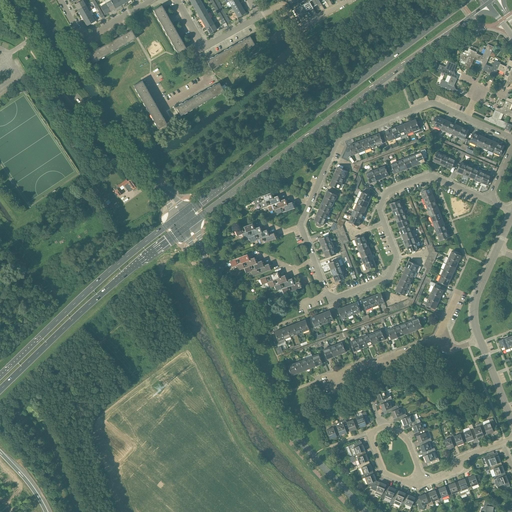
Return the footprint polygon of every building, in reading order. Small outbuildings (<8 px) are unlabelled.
[(82,0),(74,5),(78,10),(85,5),(82,0)] [(117,0),(111,0),(111,1),(116,8),(121,5),(117,0)] [(314,16),(317,14),(313,7),(310,1),(308,0),(306,0),(304,1),(305,4),(302,6),(305,12),(310,9),(314,16)] [(321,3),(319,0),(311,0),(310,1),(313,7),(318,4),(322,11),(325,10),(321,3)] [(111,1),(106,3),(110,11),(116,8),(111,1)] [(110,11),(106,3),(100,7),(105,15),(110,11)] [(194,7),(197,13),(205,8),(202,3),(194,7)] [(231,7),(234,12),(242,8),(239,3),(231,7)] [(305,12),(302,6),(300,3),(300,4),(298,6),(299,7),(294,10),(297,16),(302,13),(306,20),(309,18),(305,12)] [(89,11),(85,5),(78,10),(81,15),(89,11)] [(169,20),(161,5),(153,10),(161,25),(169,20)] [(200,18),(208,13),(205,8),(197,13),(200,18)] [(245,13),(242,8),(234,12),(237,18),(245,13)] [(81,15),(84,21),(92,16),(89,11),(81,15)] [(203,23),(204,23),(211,19),(208,13),(200,18),(203,23)] [(95,21),(92,16),(84,21),(87,26),(95,21)] [(203,23),(206,29),(214,24),(211,19),(204,23),(203,23)] [(161,25),(169,39),(178,34),(169,20),(161,25)] [(217,30),(214,24),(206,29),(209,34),(217,30)] [(131,30),(117,38),(122,46),(136,38),(131,30)] [(169,39),(177,53),(186,48),(178,34),(169,39)] [(240,53),(254,45),(249,36),(235,45),(240,53)] [(117,38),(102,46),(107,55),(122,46),(117,38)] [(486,64),(490,55),(494,47),(488,44),(482,56),(477,53),(476,53),(475,56),(474,59),(483,63),(480,69),(483,70),(485,66),(486,64)] [(225,61),(240,53),(235,45),(221,53),(225,61)] [(102,46),(88,54),(93,63),(107,55),(102,46)] [(469,70),(474,59),(475,56),(476,53),(477,53),(477,52),(471,50),(469,53),(463,50),(459,60),(468,64),(466,69),(469,70)] [(221,53),(206,61),(211,69),(225,61),(221,53)] [(492,67),(486,64),(485,66),(483,70),(492,74),(490,79),(493,81),(498,70),(499,67),(500,64),(501,63),(499,62),(499,61),(498,61),(497,61),(498,59),(496,58),(492,67)] [(506,67),(500,64),(499,67),(498,70),(507,74),(504,79),(507,80),(511,69),(511,61),(509,60),(506,67)] [(440,69),(438,71),(451,77),(456,79),(458,76),(452,73),(452,72),(453,72),(457,65),(451,62),(448,68),(441,65),(441,66),(439,66),(438,68),(440,69)] [(442,80),(439,86),(457,94),(458,90),(452,88),(453,86),(454,87),(457,79),(456,79),(451,77),(448,83),(442,80)] [(150,95),(142,81),(133,86),(141,100),(150,95)] [(209,99),(223,91),(219,83),(204,91),(209,99)] [(195,108),(209,99),(204,91),(190,99),(195,108)] [(158,110),(150,95),(141,100),(150,114),(158,110)] [(190,99),(175,107),(180,116),(195,108),(190,99)] [(511,110),(510,109),(511,103),(506,101),(502,110),(497,107),(495,110),(501,113),(511,117),(511,110)] [(150,114),(158,129),(166,124),(158,110),(150,114)] [(511,124),(498,119),(501,113),(495,110),(491,119),(486,117),(484,120),(510,131),(511,126),(511,124)] [(434,127),(441,129),(445,120),(439,117),(438,118),(435,117),(432,125),(435,126),(434,127)] [(416,120),(410,122),(414,132),(415,134),(423,131),(419,121),(417,122),(416,120)] [(441,129),(447,132),(451,122),(445,120),(441,129)] [(408,134),(414,132),(410,122),(404,124),(408,134)] [(447,132),(453,135),(457,125),(451,122),(447,132)] [(401,137),(408,134),(404,124),(398,127),(401,137)] [(453,135),(459,137),(463,128),(457,125),(453,135)] [(395,139),(401,137),(398,127),(391,129),(395,139)] [(469,130),(463,128),(459,137),(464,140),(469,130)] [(389,141),(395,139),(391,129),(385,132),(389,141)] [(470,142),(476,145),(480,135),(474,133),(470,142)] [(380,134),(374,136),(377,146),(384,143),(380,134)] [(476,145),(482,148),(486,138),(480,135),(476,145)] [(371,148),(377,146),(374,136),(367,138),(371,148)] [(365,151),(371,148),(367,138),(361,141),(365,151)] [(482,148),(488,150),(492,141),(486,138),(482,148)] [(359,153),(365,151),(361,141),(355,143),(359,153)] [(488,150),(494,153),(499,143),(492,141),(488,150)] [(353,155),(359,153),(355,143),(349,146),(353,155)] [(499,143),(494,153),(503,157),(506,150),(503,149),(504,146),(499,143)] [(386,151),(382,153),(383,155),(390,152),(388,146),(385,147),(386,151)] [(422,152),(416,154),(419,164),(425,162),(424,159),(427,158),(426,155),(427,155),(425,149),(421,151),(422,152)] [(433,161),(439,164),(443,154),(437,152),(433,161)] [(388,154),(384,156),(387,161),(390,160),(388,156),(393,155),(392,153),(388,154)] [(413,167),(419,164),(416,154),(409,157),(413,167)] [(439,164),(445,167),(449,157),(443,154),(439,164)] [(407,169),(413,167),(409,157),(403,159),(407,169)] [(456,160),(449,157),(445,167),(451,169),(456,160)] [(401,171),(407,169),(403,159),(397,162),(401,171)] [(395,174),(401,171),(397,162),(391,164),(395,174)] [(457,172),(463,174),(467,165),(461,162),(457,172)] [(463,174),(469,177),(473,167),(467,165),(463,174)] [(385,166),(379,169),(383,178),(389,176),(385,166)] [(338,167),(335,173),(345,177),(347,171),(338,167)] [(469,177),(475,180),(479,170),(473,167),(469,177)] [(485,170),(482,168),(480,169),(479,170),(475,180),(477,181),(477,182),(481,183),(481,182),(485,173),(486,172),(485,170)] [(376,181),(383,178),(379,169),(373,171),(376,181)] [(370,183),(376,181),(373,171),(366,173),(370,183)] [(335,173),(332,179),(342,184),(345,177),(335,173)] [(491,175),(485,173),(481,182),(487,185),(491,175)] [(126,180),(119,185),(120,187),(123,186),(124,188),(125,187),(129,192),(133,189),(138,185),(132,178),(127,182),(126,180)] [(339,190),(342,184),(332,179),(330,185),(339,190)] [(120,187),(115,191),(119,196),(124,193),(120,187)] [(421,192),(423,198),(433,194),(431,188),(421,192)] [(327,190),(325,197),(334,201),(337,195),(327,190)] [(256,205),(261,203),(276,197),(274,198),(272,193),(274,192),(254,200),(256,205)] [(362,192),(360,198),(369,202),(372,196),(362,192)] [(423,198),(426,204),(435,200),(433,194),(423,198)] [(279,196),(281,195),(276,197),(261,203),(263,208),(268,206),(283,200),(281,201),(279,196)] [(325,197),(322,203),(332,207),(334,201),(325,197)] [(288,198),(283,200),(268,206),(270,211),(275,209),(290,203),(288,204),(286,199),(288,198)] [(360,198),(357,204),(366,208),(369,202),(360,198)] [(390,204),(392,210),(402,206),(400,200),(390,204)] [(426,204),(428,210),(438,206),(435,200),(426,204)] [(277,215),(297,207),(297,206),(295,207),(293,202),(295,202),(295,201),(290,203),(275,209),(277,215)] [(322,203),(319,209),(329,213),(332,207),(322,203)] [(357,204),(354,210),(364,214),(366,208),(357,204)] [(402,206),(392,210),(395,216),(405,212),(402,206)] [(438,206),(428,210),(430,216),(440,213),(438,206)] [(319,209),(317,215),(326,219),(329,213),(319,209)] [(354,210),(351,216),(361,220),(364,214),(354,210)] [(395,216),(397,222),(407,218),(405,212),(395,216)] [(430,216),(433,223),(443,219),(440,213),(430,216)] [(324,225),(326,219),(317,215),(314,221),(317,222),(316,224),(317,225),(319,226),(321,226),(322,224),(324,225)] [(361,220),(351,216),(349,222),(358,226),(361,220)] [(397,222),(399,228),(409,225),(407,218),(397,222)] [(433,223),(435,229),(445,225),(443,219),(433,223)] [(238,236),(243,234),(258,228),(256,228),(254,224),(256,223),(256,222),(236,230),(238,236)] [(336,225),(338,229),(339,232),(344,230),(343,225),(343,226),(337,224),(336,225)] [(399,228),(402,235),(412,231),(409,225),(399,228)] [(435,229),(438,235),(447,231),(445,225),(435,229)] [(245,239),(250,237),(265,231),(263,231),(261,227),(263,226),(258,228),(243,234),(245,239)] [(252,242),(257,240),(272,234),(270,235),(268,230),(270,229),(265,231),(250,237),(252,242)] [(412,231),(402,235),(404,241),(414,237),(415,236),(417,236),(415,230),(412,231)] [(450,237),(447,231),(438,235),(440,241),(450,237)] [(275,233),(277,232),(272,234),(257,240),(259,245),(279,238),(279,237),(277,238),(275,233)] [(319,239),(321,245),(331,242),(329,235),(319,239)] [(355,239),(357,246),(367,242),(365,236),(355,239)] [(414,237),(404,241),(406,247),(418,243),(415,236),(414,237)] [(321,245),(324,252),(334,248),(331,242),(321,245)] [(357,246),(359,252),(369,248),(367,242),(357,246)] [(420,246),(419,242),(418,243),(406,247),(409,253),(419,249),(418,246),(420,246)] [(433,247),(427,249),(429,253),(434,255),(436,252),(435,251),(433,247)] [(336,254),(334,248),(324,252),(326,258),(336,254)] [(359,252),(362,258),(372,254),(369,248),(359,252)] [(452,252),(449,258),(458,262),(461,256),(452,252)] [(232,267),(238,265),(237,265),(253,259),(252,259),(251,259),(249,254),(251,254),(250,253),(230,261),(232,267)] [(362,258),(364,264),(374,260),(372,254),(362,258)] [(258,256),(252,259),(253,259),(237,265),(238,265),(239,270),(245,268),(260,262),(258,262),(256,258),(258,257),(258,256)] [(449,258),(446,264),(456,268),(458,262),(449,258)] [(338,260),(329,263),(331,270),(341,266),(343,265),(341,259),(339,260),(338,260)] [(247,273),(252,271),(267,265),(265,265),(263,261),(265,260),(260,262),(245,268),(247,273)] [(376,266),(374,260),(364,264),(362,265),(364,269),(366,268),(367,270),(376,266)] [(409,261),(406,267),(416,271),(418,265),(409,261)] [(270,264),(272,263),(267,265),(252,271),(254,276),(274,268),(272,269),(270,264)] [(446,264),(443,270),(453,274),(456,268),(446,264)] [(331,270),(333,276),(343,272),(341,266),(331,270)] [(406,267),(403,273),(413,277),(416,271),(406,267)] [(443,270),(441,276),(450,280),(453,274),(443,270)] [(263,284),(268,282),(283,277),(283,276),(281,277),(279,272),(281,271),(261,279),(263,284)] [(346,278),(343,272),(333,276),(336,282),(346,278)] [(403,273),(400,279),(410,283),(413,277),(403,273)] [(270,288),(275,286),(290,280),(290,279),(288,280),(286,275),(288,275),(288,274),(283,276),(283,277),(268,282),(270,288)] [(448,286),(450,280),(441,276),(438,282),(448,286)] [(277,291),(282,289),(297,283),(297,282),(295,283),(294,279),(296,278),(295,277),(290,279),(290,280),(275,286),(277,291)] [(400,279),(398,285),(407,289),(410,283),(400,279)] [(301,282),(302,281),(303,281),(302,280),(297,282),(297,283),(282,289),(284,294),(304,286),(302,286),(301,282)] [(395,291),(405,296),(407,289),(398,285),(395,291)] [(431,285),(428,291),(431,293),(441,297),(443,291),(434,286),(431,285)] [(381,293),(375,295),(378,305),(385,303),(381,293)] [(431,293),(428,299),(438,303),(441,297),(431,293)] [(375,295),(368,298),(372,308),(378,305),(375,295)] [(366,310),(372,308),(368,298),(362,300),(366,310)] [(435,309),(438,303),(428,299),(426,305),(435,309)] [(357,302),(350,305),(354,314),(360,312),(357,302)] [(350,305),(344,307),(348,317),(354,314),(350,305)] [(342,319),(348,317),(344,307),(338,309),(342,319)] [(330,310),(324,313),(327,323),(334,320),(330,310)] [(324,313),(317,315),(321,325),(327,323),(324,313)] [(315,327),(321,325),(317,315),(311,318),(315,327)] [(411,318),(412,320),(416,330),(422,328),(418,318),(416,319),(415,317),(411,318)] [(306,320),(299,322),(303,332),(309,330),(306,320)] [(412,320),(406,323),(410,333),(416,330),(412,320)] [(299,322),(293,325),(297,334),(303,332),(299,322)] [(406,323),(400,325),(404,335),(410,333),(406,323)] [(287,327),(291,337),(297,334),(293,325),(287,327)] [(400,325),(394,328),(398,337),(404,335),(400,325)] [(287,327),(281,329),(284,339),(291,337),(287,327)] [(391,340),(398,337),(394,328),(388,330),(391,340)] [(286,342),(284,339),(281,329),(275,332),(278,341),(280,344),(286,342)] [(351,329),(343,332),(346,338),(349,337),(347,333),(352,331),(351,329)] [(381,330),(375,332),(379,342),(385,340),(383,335),(384,335),(383,332),(382,332),(381,330)] [(375,332),(369,334),(372,344),(379,342),(375,332)] [(362,335),(363,337),(366,347),(372,344),(369,334),(366,336),(365,333),(362,335)] [(505,350),(510,348),(505,336),(503,337),(503,339),(498,341),(501,348),(504,347),(505,350)] [(363,337),(356,339),(360,349),(366,347),(363,337)] [(356,339),(350,341),(354,351),(360,349),(356,339)] [(342,342),(336,345),(340,354),(346,352),(342,342)] [(336,345),(330,347),(334,357),(340,354),(336,345)] [(327,359),(334,357),(330,347),(323,349),(327,359)] [(306,359),(310,368),(316,366),(313,356),(312,354),(306,356),(306,359)] [(319,354),(313,356),(316,366),(323,364),(319,354)] [(306,359),(300,361),(304,371),(310,368),(306,359)] [(300,361),(294,363),(298,373),(304,371),(300,361)] [(288,366),(292,376),(298,373),(294,363),(288,366)] [(380,404),(385,403),(390,401),(392,400),(389,393),(391,392),(390,389),(386,391),(376,395),(379,401),(380,404)] [(380,404),(380,405),(383,411),(388,409),(389,413),(391,412),(393,411),(398,409),(401,408),(402,407),(401,405),(398,406),(397,405),(394,406),(392,405),(391,405),(390,401),(387,402),(385,403),(380,404)] [(401,408),(398,409),(393,411),(391,412),(393,418),(399,416),(401,420),(402,419),(407,417),(406,413),(403,414),(401,408)] [(358,422),(360,428),(367,425),(366,423),(369,422),(365,412),(362,413),(363,415),(357,418),(356,418),(358,422)] [(414,414),(407,417),(402,419),(404,426),(410,423),(411,427),(412,426),(415,425),(421,423),(420,421),(418,420),(416,420),(414,414)] [(347,422),(346,422),(349,429),(350,432),(357,429),(355,423),(358,422),(356,418),(357,418),(356,416),(352,417),(353,419),(347,422)] [(490,422),(484,425),(484,427),(485,429),(487,435),(494,432),(492,426),(495,425),(493,419),(489,420),(490,422)] [(342,421),(336,423),(337,426),(336,426),(337,427),(338,430),(340,436),(347,433),(346,431),(347,430),(349,429),(346,422),(347,422),(346,420),(342,421)] [(474,430),(475,432),(477,438),(484,436),(482,430),(485,429),(484,427),(484,425),(483,422),(477,425),(478,427),(474,429),(474,430)] [(335,431),(338,430),(336,426),(337,426),(336,423),(332,425),(333,427),(327,430),(330,439),(337,437),(335,431)] [(422,434),(426,433),(428,432),(427,428),(424,429),(422,423),(421,423),(415,425),(412,426),(415,433),(421,430),(422,434)] [(470,430),(464,433),(465,436),(467,442),(474,440),(472,434),(475,432),(474,429),(472,424),(468,426),(470,430)] [(460,434),(454,436),(455,440),(458,446),(464,443),(462,438),(465,436),(464,433),(463,430),(459,431),(460,434)] [(428,439),(426,433),(422,434),(416,436),(419,443),(425,440),(426,444),(429,442),(432,441),(431,438),(428,439)] [(452,441),(455,440),(454,436),(453,434),(449,435),(450,438),(444,440),(447,450),(454,447),(452,441)] [(428,450),(430,454),(433,452),(435,452),(436,451),(435,448),(432,449),(429,442),(426,444),(420,446),(422,453),(428,450)] [(350,445),(346,447),(349,457),(353,455),(360,453),(366,451),(363,444),(357,446),(356,443),(350,445)] [(485,457),(484,457),(488,467),(489,467),(495,464),(501,462),(499,455),(493,458),(491,454),(494,453),(493,451),(486,454),(486,456),(485,457)] [(430,454),(424,456),(426,462),(432,460),(434,463),(440,461),(438,458),(437,458),(435,452),(433,452),(430,454)] [(354,456),(350,457),(352,463),(356,462),(358,461),(360,464),(363,463),(369,461),(367,454),(361,456),(360,453),(353,455),(354,456)] [(365,466),(363,463),(360,464),(357,465),(359,469),(361,468),(363,474),(367,473),(373,471),(370,464),(365,466)] [(499,474),(505,472),(502,465),(497,468),(495,464),(489,467),(490,470),(492,477),(493,476),(495,475),(495,476),(499,474)] [(367,473),(363,474),(359,476),(360,478),(362,477),(362,479),(365,478),(367,484),(373,482),(377,481),(374,474),(368,476),(367,473)] [(499,492),(511,487),(506,475),(500,478),(499,474),(495,476),(495,475),(493,476),(494,481),(495,480),(495,484),(497,486),(499,492)] [(470,483),(467,484),(469,490),(473,489),(472,486),(478,484),(475,475),(468,477),(470,483)] [(459,484),(456,485),(457,488),(458,490),(458,492),(460,496),(466,494),(466,493),(470,491),(469,490),(467,484),(465,479),(458,481),(459,483),(459,484)] [(375,485),(373,482),(367,484),(369,488),(372,486),(372,487),(371,489),(376,491),(375,493),(381,496),(384,491),(387,485),(380,482),(379,483),(378,483),(377,486),(376,486),(375,485)] [(449,488),(446,489),(447,492),(448,493),(449,495),(450,498),(453,497),(452,494),(458,492),(458,490),(457,488),(456,485),(455,482),(449,485),(449,486),(448,487),(449,488)] [(381,496),(381,498),(384,499),(385,497),(391,500),(393,497),(394,495),(395,491),(396,489),(390,486),(387,492),(384,491),(381,496)] [(447,492),(446,489),(445,486),(439,489),(441,495),(438,496),(437,496),(439,499),(440,502),(444,500),(443,498),(449,495),(447,492)] [(437,496),(438,496),(435,490),(429,493),(431,498),(428,500),(427,500),(429,503),(430,506),(434,504),(433,502),(439,499),(437,496)] [(391,501),(389,505),(393,505),(394,503),(400,506),(401,505),(403,499),(406,494),(399,491),(399,492),(395,491),(394,495),(393,497),(391,500),(391,501)] [(415,498),(414,502),(418,504),(420,510),(424,508),(425,508),(424,505),(429,503),(427,500),(428,500),(425,494),(419,496),(420,500),(415,498)] [(403,499),(401,505),(404,507),(405,504),(411,507),(415,498),(409,495),(406,501),(403,499)] [(481,509),(480,511),(497,511),(499,505),(490,503),(490,501),(485,500),(483,509),(481,509)]
